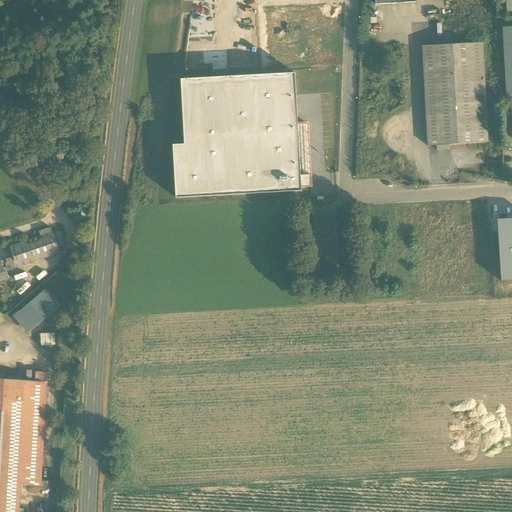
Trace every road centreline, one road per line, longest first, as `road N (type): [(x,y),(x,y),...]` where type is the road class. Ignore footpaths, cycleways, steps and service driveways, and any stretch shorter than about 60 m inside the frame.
road 1 (primary): [(134,0),(97,323),(88,511)]
road 2 (residential): [(352,0),(345,195),(511,189)]
